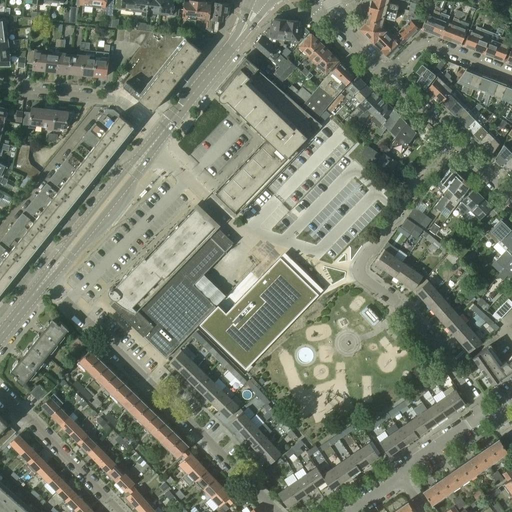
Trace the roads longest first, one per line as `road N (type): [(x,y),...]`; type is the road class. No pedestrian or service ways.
road 1 (residential): [(484,415),(407,310),(364,278),(361,266),(449,139)]
road 2 (residential): [(275,511),(48,280)]
road 3 (tertiary): [(48,280),(163,133)]
road 4 (residential): [(0,85),(118,98),(163,133)]
road 5 (residential): [(0,389),(120,511)]
road 6 (residential): [(511,75),(426,41),(387,75)]
